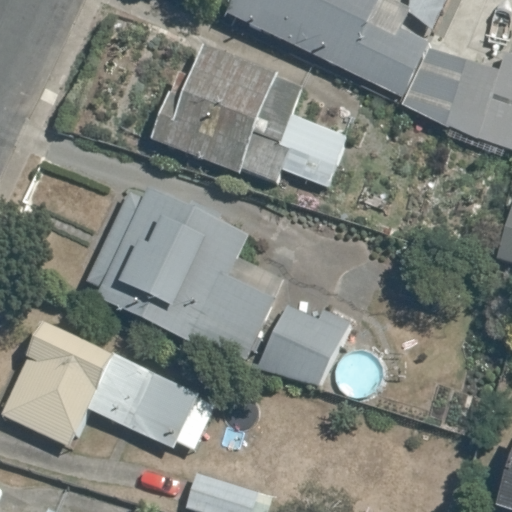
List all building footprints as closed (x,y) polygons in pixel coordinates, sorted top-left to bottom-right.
[(397,0),(244,0),(233,24),(511,155),(511,54),(508,52),(501,68),(436,37),(438,33),(453,0),(414,0),(411,6),(397,0)] [(186,80),(162,148),(277,187),(282,173),(331,189),(349,137),(291,116),(302,84),(214,54),(203,86),(186,80)] [(278,301),(236,281),(257,239),(139,181),(83,295),(243,373),(267,322),(278,301)] [(350,325),(287,305),(266,373),(329,392),(350,325)] [(219,404),(46,324),(4,417),(73,448),(90,411),(194,459),(219,404)] [(278,511),(282,499),(196,472),(182,511),(278,511)] [(511,511),(511,483),(502,511),(511,511)]
